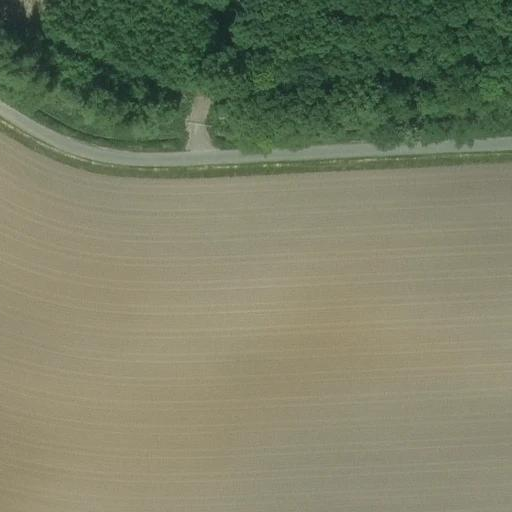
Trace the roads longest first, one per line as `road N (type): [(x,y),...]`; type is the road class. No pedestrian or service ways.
road 1 (unclassified): [(0,109),(40,135),(123,161),(511,149)]
road 2 (track): [(199,161),(198,114),(243,0)]
